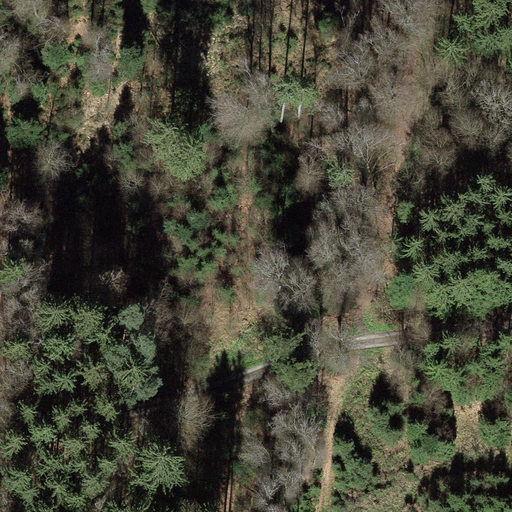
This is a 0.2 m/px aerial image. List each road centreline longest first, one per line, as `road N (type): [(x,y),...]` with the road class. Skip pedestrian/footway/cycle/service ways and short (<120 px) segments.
road 1 (track): [(0,415),(93,416),(181,397),(361,333)]
road 2 (track): [(429,0),(361,333)]
road 3 (track): [(361,333),(511,318)]
